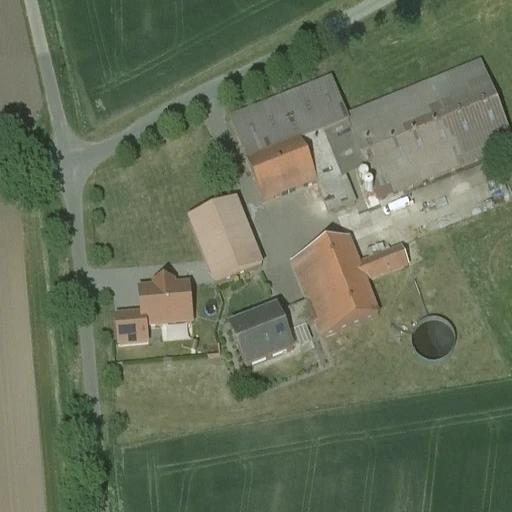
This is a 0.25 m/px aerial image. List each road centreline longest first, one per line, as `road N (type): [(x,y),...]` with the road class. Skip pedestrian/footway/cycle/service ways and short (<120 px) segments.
road 1 (unclassified): [(67,166),(112,149),(381,0)]
road 2 (unclassified): [(67,166),(110,511)]
road 3 (unclassified): [(30,0),(67,166)]
